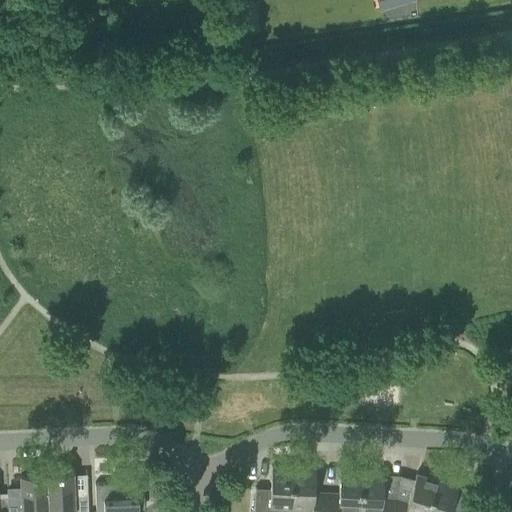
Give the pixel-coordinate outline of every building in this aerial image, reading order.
[(291,511),(291,507),(294,466),(272,465),(271,488),(256,487),(253,511),(291,511)] [(315,467),(294,466),(291,507),(303,508),(302,511),(325,511),(326,493),(314,492),(315,467)] [(95,483),(96,511),(94,511),(138,511),(138,503),(144,503),(144,486),(146,486),(146,469),(114,470),(115,483),(95,483)] [(348,511),(348,510),(359,511),(362,470),(340,469),(339,493),(326,493),(325,511),(348,511)] [(370,511),(392,511),(396,496),(382,495),(383,471),(362,470),(359,511),(371,511),(370,511)] [(73,472),(46,473),(48,511),(88,511),(87,490),(86,490),(86,492),(74,492),(73,472)] [(8,491),(7,491),(8,511),(48,511),(46,473),(20,474),(21,494),(8,495),(8,491)] [(427,511),(437,479),(416,473),(408,500),(396,496),(392,511),(427,511)] [(437,479),(427,511),(460,511),(451,509),(458,486),(437,479)]
